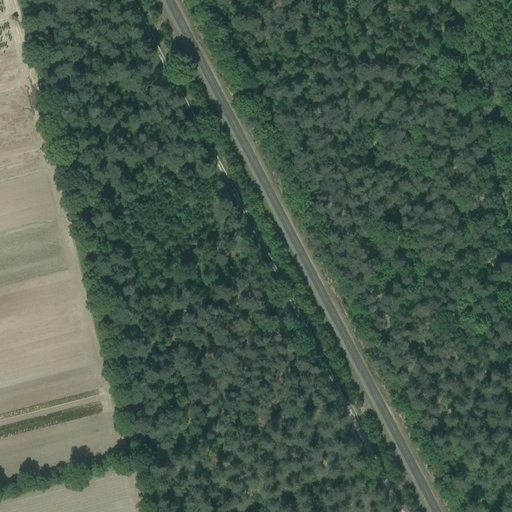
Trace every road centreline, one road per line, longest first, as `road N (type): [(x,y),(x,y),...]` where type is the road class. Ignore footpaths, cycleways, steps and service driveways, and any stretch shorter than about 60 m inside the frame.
road 1 (track): [(138,0),(402,511)]
road 2 (track): [(29,0),(160,511)]
road 3 (track): [(452,0),(511,231)]
road 4 (track): [(346,404),(144,447)]
